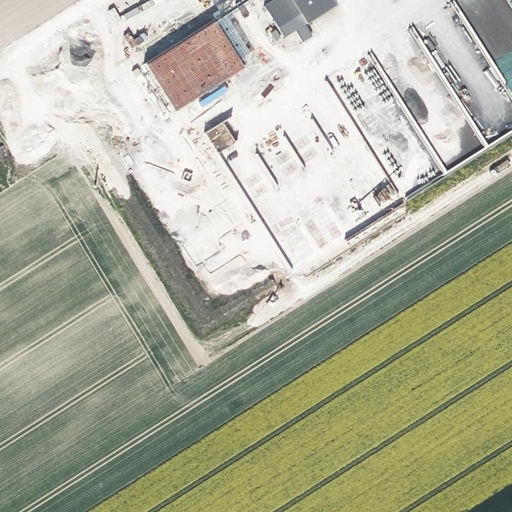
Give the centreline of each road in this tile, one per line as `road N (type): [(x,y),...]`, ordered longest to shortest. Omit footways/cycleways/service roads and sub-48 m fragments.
road 1 (track): [(397,0),(308,57),(290,59),(255,42),(228,0)]
road 2 (track): [(93,0),(15,49),(0,75)]
